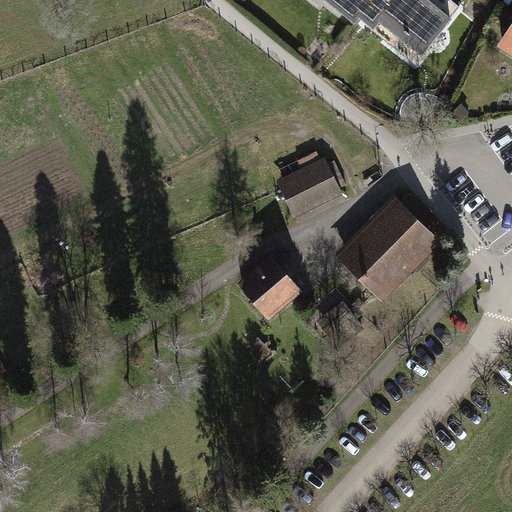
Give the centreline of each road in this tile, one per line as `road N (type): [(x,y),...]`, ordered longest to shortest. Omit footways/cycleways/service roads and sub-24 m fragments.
road 1 (track): [(484,264),(258,511)]
road 2 (track): [(412,173),(381,135),(212,0)]
road 3 (track): [(412,173),(503,278)]
